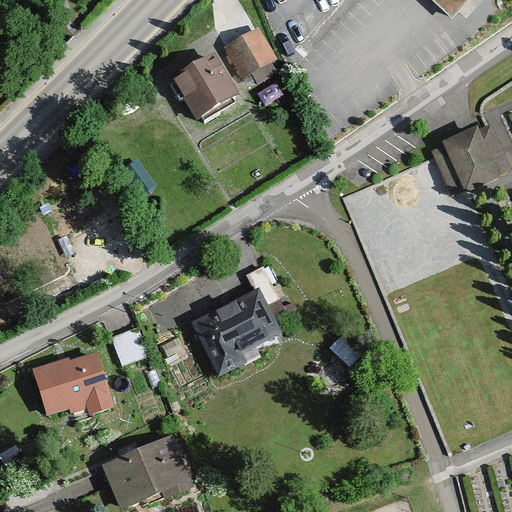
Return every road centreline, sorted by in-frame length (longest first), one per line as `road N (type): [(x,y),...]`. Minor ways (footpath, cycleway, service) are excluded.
road 1 (residential): [(511,49),(299,192),(0,354)]
road 2 (primary): [(159,0),(0,157)]
